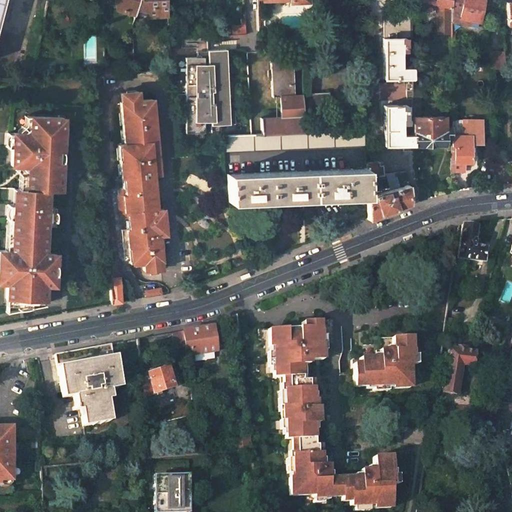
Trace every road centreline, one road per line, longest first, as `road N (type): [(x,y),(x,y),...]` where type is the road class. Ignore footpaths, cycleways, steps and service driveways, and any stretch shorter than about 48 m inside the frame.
road 1 (tertiary): [(0,344),(196,307),(439,211),(511,200)]
road 2 (residential): [(494,388),(510,511)]
